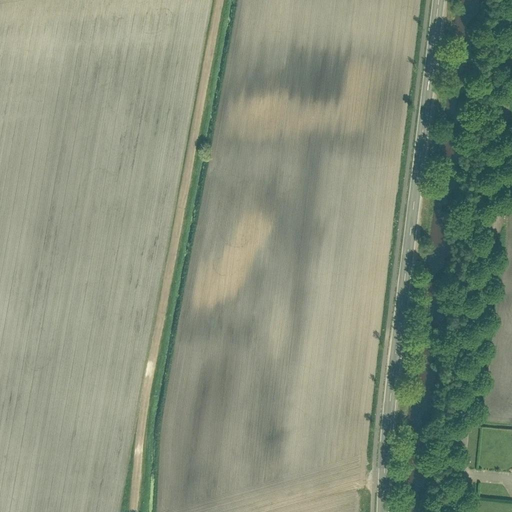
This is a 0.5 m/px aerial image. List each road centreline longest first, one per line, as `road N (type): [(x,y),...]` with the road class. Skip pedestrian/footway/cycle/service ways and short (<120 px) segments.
road 1 (track): [(136,511),(142,431),(219,0)]
road 2 (tertiary): [(383,511),(438,0)]
road 3 (unclassified): [(454,511),(511,58)]
